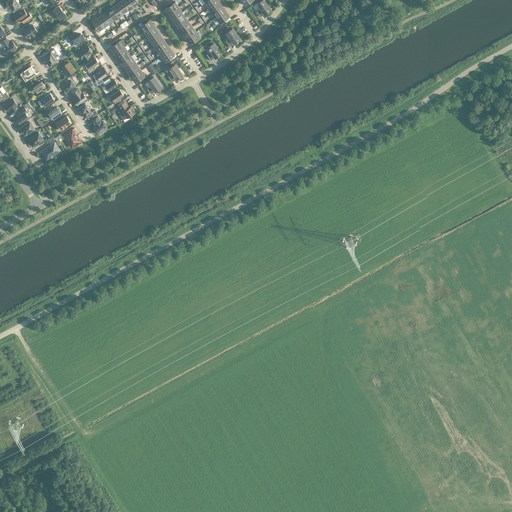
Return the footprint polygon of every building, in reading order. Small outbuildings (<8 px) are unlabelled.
[(13,11),(20,6),(15,0),(9,0),(7,2),(10,5),(9,5),(10,5),(11,7),(13,11)] [(128,9),(122,0),(117,4),(123,13),(124,12),(128,9)] [(133,6),(129,0),(122,0),(128,9),(133,6)] [(270,9),(263,0),(262,0),(257,3),(261,8),(257,11),(260,17),(270,9)] [(222,6),(218,1),(210,7),(213,12),(222,6)] [(175,2),(174,2),(172,4),(170,2),(167,4),(168,7),(166,8),(169,14),(179,7),(175,2)] [(147,3),(142,6),(146,11),(151,7),(147,3)] [(124,13),(124,12),(123,13),(117,4),(112,7),(119,17),(124,13)] [(60,19),(66,15),(63,10),(63,11),(59,5),(56,7),(54,5),(50,8),(52,11),(53,10),(57,15),(60,19)] [(225,11),(222,6),(213,12),(216,17),(217,17),(225,11)] [(107,11),(114,19),(114,20),(119,17),(112,7),(107,11)] [(183,12),(179,7),(169,14),(173,18),(181,12),(182,13),(183,12)] [(26,13),(23,9),(14,15),(19,22),(22,20),(24,23),(32,17),(28,11),(26,13)] [(109,24),(114,20),(114,19),(107,11),(102,14),(109,24)] [(229,16),(225,11),(217,17),(216,17),(215,17),(221,25),(226,22),(224,19),(229,16)] [(185,17),(182,13),(181,12),(173,18),(176,23),(185,17)] [(109,24),(102,14),(98,18),(104,27),(109,24)] [(186,16),(185,17),(176,23),(180,28),(189,21),(186,16)] [(104,27),(98,18),(92,21),(94,24),(95,27),(96,26),(99,31),(104,27)] [(147,22),(145,19),(142,21),(144,24),(140,27),(144,32),(153,25),(150,20),(147,22)] [(29,26),(23,31),(28,37),(31,34),(31,35),(35,33),(34,32),(37,30),(33,24),(35,23),(33,20),(28,24),(29,26)] [(193,26),(189,21),(180,28),(183,33),(193,26)] [(157,30),(153,25),(144,32),(147,37),(148,36),(157,30)] [(196,31),(193,26),(183,33),(187,38),(195,32),(196,31)] [(226,33),(230,38),(226,41),(229,46),(239,39),(232,29),(226,33)] [(160,35),(157,30),(148,36),(151,41),(160,35)] [(199,37),(195,32),(187,38),(190,43),(195,40),(197,42),(202,39),(200,36),(199,37)] [(81,33),(76,37),(73,33),(69,37),(71,40),(74,39),(75,41),(78,45),(80,43),(81,44),(84,42),(83,41),(86,39),(83,35),(82,36),(81,33)] [(164,40),(160,35),(151,41),(150,41),(154,46),(164,40)] [(7,38),(2,42),(5,46),(4,47),(5,48),(4,49),(4,50),(6,53),(7,53),(8,53),(8,54),(17,48),(12,41),(10,43),(7,38)] [(117,43),(115,40),(112,43),(114,45),(111,47),(115,52),(123,46),(120,41),(117,43)] [(167,44),(164,40),(154,46),(157,51),(167,44)] [(208,47),(211,51),(207,54),(211,60),(221,53),(214,43),(208,47)] [(171,49),(167,44),(157,51),(161,56),(171,49)] [(124,45),(123,46),(115,52),(118,57),(127,51),(128,50),(124,45)] [(92,51),(88,46),(78,52),(82,58),(83,58),(85,60),(91,56),(89,54),(92,51)] [(51,51),(44,56),(50,66),(58,61),(58,60),(61,58),(54,49),(51,51)] [(174,54),(171,49),(161,56),(166,64),(171,60),(169,58),(174,54)] [(130,56),(127,51),(118,57),(121,62),(130,56)] [(131,55),(130,56),(121,62),(125,67),(135,60),(131,55)] [(98,62),(95,58),(87,64),(90,68),(87,69),(90,73),(96,68),(95,66),(95,64),(98,62)] [(75,69),(68,59),(63,62),(65,65),(63,66),(68,74),(75,69)] [(138,65),(135,60),(125,67),(128,72),(138,65)] [(169,68),(173,73),(168,76),(172,82),(182,74),(175,64),(169,68)] [(20,73),(25,79),(27,82),(30,79),(30,80),(34,77),(33,75),(36,73),(31,66),(29,67),(28,68),(26,65),(18,70),(20,73)] [(142,70),(138,65),(128,72),(132,77),(142,70)] [(108,74),(104,67),(95,74),(97,78),(95,79),(99,84),(103,81),(101,78),(108,74)] [(145,75),(142,70),(132,77),(135,82),(140,78),(142,81),(148,77),(146,74),(145,75)] [(65,83),(63,85),(67,91),(75,85),(77,84),(71,75),(69,77),(64,80),(66,82),(65,83)] [(161,87),(154,77),(148,81),(151,85),(147,89),(151,94),(161,87)] [(118,85),(114,79),(105,85),(109,91),(118,85)] [(37,84),(36,82),(30,86),(32,88),(34,87),(37,92),(39,91),(40,92),(44,89),(43,88),(45,86),(42,81),(37,84)] [(82,93),(78,88),(72,93),(76,97),(73,99),(77,105),(87,98),(82,92),(82,93)] [(3,94),(0,89),(0,99),(2,98),(4,101),(10,97),(6,92),(3,94)] [(124,95),(120,89),(110,96),(116,104),(121,100),(119,98),(124,95)] [(40,100),(38,102),(42,108),(45,106),(55,99),(50,93),(45,96),(43,94),(38,97),(40,100)] [(17,105),(13,99),(5,105),(9,111),(11,109),(13,112),(18,108),(17,105)] [(125,101),(119,106),(123,112),(120,114),(124,120),(130,115),(130,116),(135,113),(135,112),(136,111),(131,105),(129,106),(125,101)] [(95,110),(92,112),(86,104),(85,103),(85,104),(79,108),(81,112),(82,112),(82,113),(83,113),(85,117),(86,117),(87,116),(89,119),(98,113),(95,110)] [(55,108),(55,107),(53,104),(48,108),(50,111),(49,112),(51,116),(52,116),(54,119),(62,113),(59,109),(57,107),(55,108)] [(17,115),(14,117),(19,124),(29,117),(32,115),(29,111),(28,111),(24,106),(15,112),(16,112),(17,115)] [(71,122),(67,116),(59,121),(57,119),(58,120),(55,122),(61,131),(67,126),(67,125),(71,122)] [(101,121),(98,116),(92,120),(94,123),(95,123),(96,124),(93,126),(97,133),(107,126),(106,125),(106,124),(104,121),(103,121),(102,120),(101,121)] [(34,128),(30,122),(21,127),(22,128),(21,129),(23,132),(24,131),(26,134),(29,132),(30,134),(36,130),(34,128)] [(77,131),(75,128),(63,136),(68,142),(68,143),(69,145),(70,146),(71,146),(70,146),(72,148),(75,146),(74,146),(81,141),(75,133),(77,131)] [(43,138),(39,132),(30,139),(31,141),(30,142),(33,145),(38,142),(40,145),(44,141),(43,139),(43,138)] [(54,142),(41,151),(45,157),(44,157),(47,161),(50,159),(49,158),(60,150),(54,142)]
